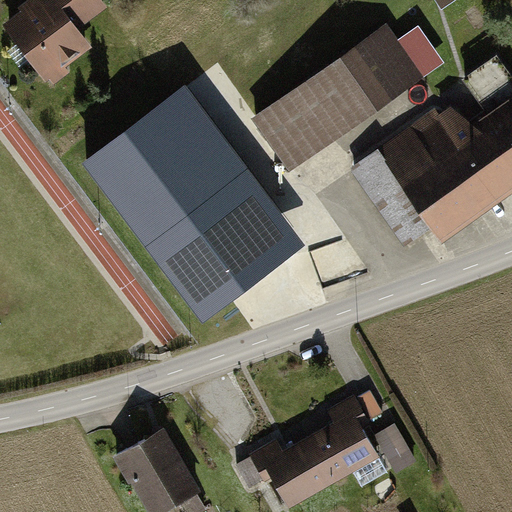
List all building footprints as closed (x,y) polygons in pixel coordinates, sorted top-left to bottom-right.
[(111,8),(104,0),(45,0),(11,27),(58,87),(102,52),(84,29),(111,8)] [(440,0),(448,10),(463,0),(440,0)] [(430,81),(393,28),(259,122),(296,175),(430,81)] [(184,81),(83,158),(205,317),(306,240),(184,81)] [(440,111),(387,151),(453,244),(511,200),(511,108),(486,130),(458,110),(446,117),(440,111)] [(284,440),(257,454),(273,484),(282,479),(298,508),(389,459),(358,401),(333,414),(340,428),(292,453),(284,440)] [(403,426),(384,437),(398,461),(416,451),(403,426)] [(173,511),(206,494),(170,429),(122,456),(153,511),(173,511)]
